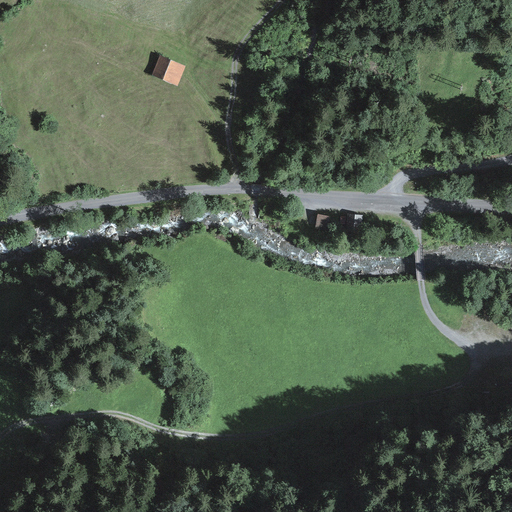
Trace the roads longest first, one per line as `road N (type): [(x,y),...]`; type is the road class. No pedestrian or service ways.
road 1 (track): [(416,202),(421,289),(434,321),(472,355),(477,366),(466,382),(228,439),(102,413),(30,422),(0,439)]
road 2 (unclassified): [(511,207),(236,188),(135,197),(0,224)]
road 3 (track): [(236,188),(227,130),(233,62),(282,0)]
road 4 (track): [(511,157),(400,176),(392,200)]
